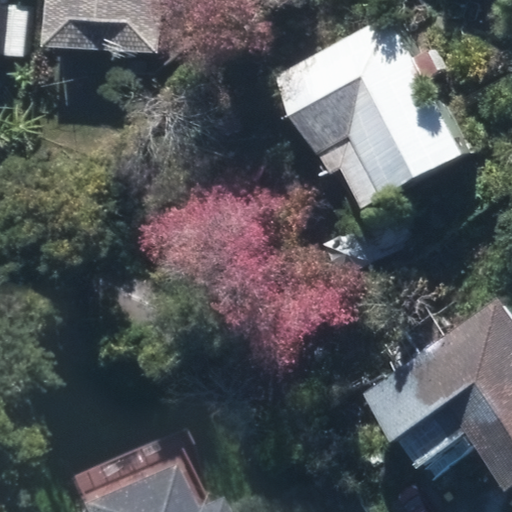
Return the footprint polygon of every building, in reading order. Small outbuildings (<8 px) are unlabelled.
[(0,0),(0,46),(32,48),(34,4),(10,3),(9,0),(0,0)] [(178,36),(179,0),(62,0),(61,31),(178,36)] [(481,130),(403,4),(300,67),(378,193),(481,130)] [(193,205),(150,259),(240,331),(267,305),(303,319),(313,301),(323,266),(321,228),(300,207),(261,195),(230,198),(213,222),(193,205)] [(104,270),(86,307),(152,340),(170,302),(104,270)] [(511,302),(504,292),(457,329),(436,301),(399,329),(420,356),(387,382),(419,423),(466,387),(511,445),(511,302)] [(154,465),(74,504),(78,511),(210,511),(203,497),(176,510),(154,465)]
